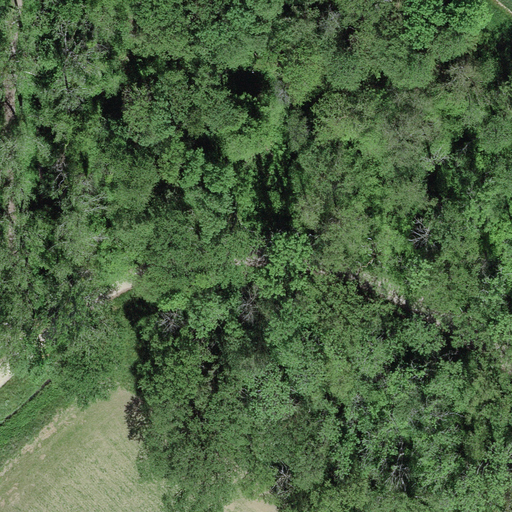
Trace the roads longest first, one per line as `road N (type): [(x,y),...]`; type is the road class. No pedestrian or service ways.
road 1 (track): [(20,356),(128,280),(195,260),(276,256),(381,284),(511,363)]
road 2 (track): [(17,0),(7,51),(7,158),(20,356)]
